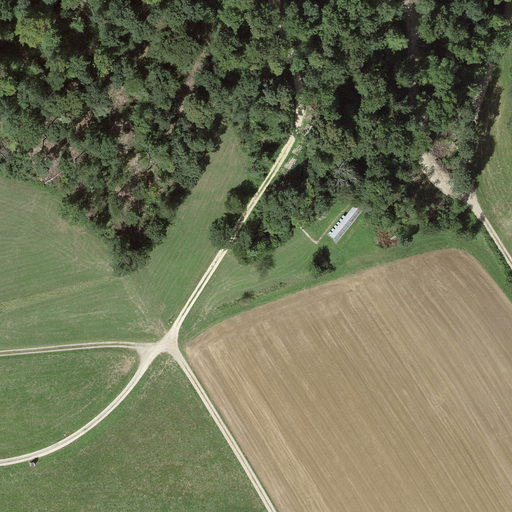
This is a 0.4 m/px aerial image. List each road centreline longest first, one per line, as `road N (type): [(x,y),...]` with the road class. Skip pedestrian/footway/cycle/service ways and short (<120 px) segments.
road 1 (track): [(169,342),(301,110),(299,80),(270,0)]
road 2 (track): [(511,0),(468,147),(471,197),(511,262)]
road 3 (track): [(471,197),(444,191),(420,156),(406,0)]
road 4 (track): [(0,462),(79,434),(169,342)]
road 5 (track): [(271,511),(169,342)]
road 6 (track): [(149,354),(122,344),(0,353)]
